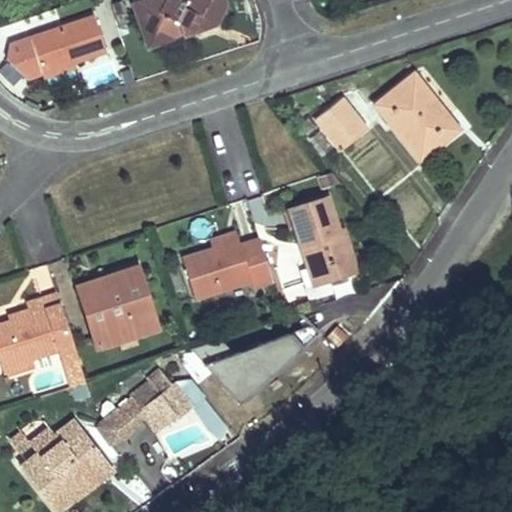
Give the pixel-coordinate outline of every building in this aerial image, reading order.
[(137,0),(133,2),(141,21),(155,24),(160,40),(194,29),(200,13),(216,21),(227,2),(223,0),(137,0)] [(200,13),(194,29),(216,21),(200,13)] [(31,35),(43,70),(75,59),(107,48),(95,14),(31,35)] [(149,44),(160,40),(155,24),(141,21),(149,44)] [(75,59),(43,70),(45,75),(77,64),(75,59)] [(458,126),(414,72),(376,103),(420,157),(458,126)] [(341,149),(368,128),(342,96),(315,117),(341,149)] [(290,206),(307,259),(314,257),(321,280),(357,268),(344,227),(339,229),(328,194),(290,206)] [(211,238),(213,246),(239,238),(236,230),(211,238)] [(239,238),(213,246),(183,256),(196,297),(252,280),(254,285),(273,279),(260,239),(241,245),(239,238)] [(314,257),(307,259),(315,282),(321,280),(314,257)] [(137,264),(103,276),(106,286),(81,295),(96,338),(155,319),(137,264)] [(106,286),(103,276),(78,284),(81,295),(106,286)] [(58,291),(44,296),(47,306),(62,301),(58,291)] [(0,358),(3,368),(33,359),(51,353),(59,350),(68,378),(60,381),(62,388),(88,380),(62,301),(47,306),(44,296),(28,301),(30,308),(32,314),(10,320),(0,323),(0,358)] [(32,314),(30,308),(8,315),(10,320),(32,314)] [(155,319),(96,338),(99,346),(158,327),(155,319)] [(59,350),(51,353),(60,381),(68,378),(59,350)] [(33,359),(3,368),(5,374),(35,365),(33,359)] [(133,394),(143,407),(162,393),(151,380),(133,394)] [(175,382),(162,393),(143,407),(142,408),(148,416),(157,429),(177,413),(178,414),(191,404),(199,398),(186,382),(176,384),(175,382)] [(99,421),(98,427),(112,443),(128,438),(148,416),(142,408),(143,407),(133,394),(99,421)] [(199,398),(191,404),(217,436),(223,436),(224,430),(199,398)] [(63,438),(80,424),(75,419),(58,433),(63,438)] [(58,511),(76,497),(71,491),(109,460),(80,424),(63,438),(43,454),(40,451),(21,467),(58,511)] [(114,466),(109,460),(71,491),(76,497),(114,466)]
